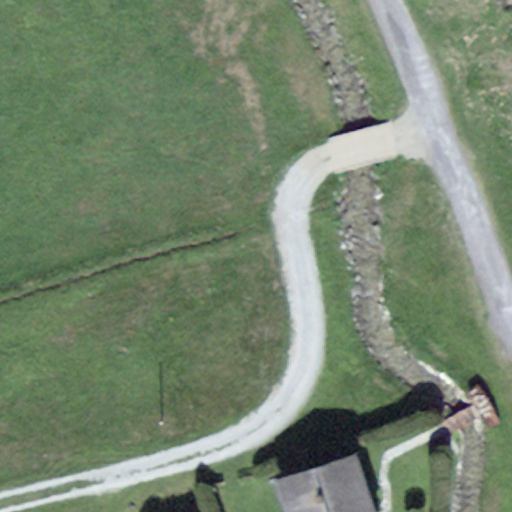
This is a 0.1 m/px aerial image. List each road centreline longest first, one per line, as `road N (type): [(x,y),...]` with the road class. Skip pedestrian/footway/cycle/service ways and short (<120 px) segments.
road 1 (track): [(0,496),(232,440),(305,397),(319,317),(301,229),(314,163),(443,124)]
road 2 (residential): [(511,304),(394,0)]
